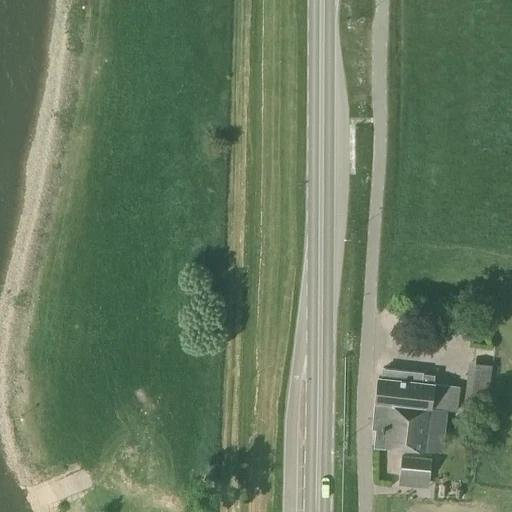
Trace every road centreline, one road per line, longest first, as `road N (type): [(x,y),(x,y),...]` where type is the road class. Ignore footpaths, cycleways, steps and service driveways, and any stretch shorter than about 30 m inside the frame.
road 1 (unclassified): [(365,511),(383,0)]
road 2 (primary): [(317,511),(321,0)]
